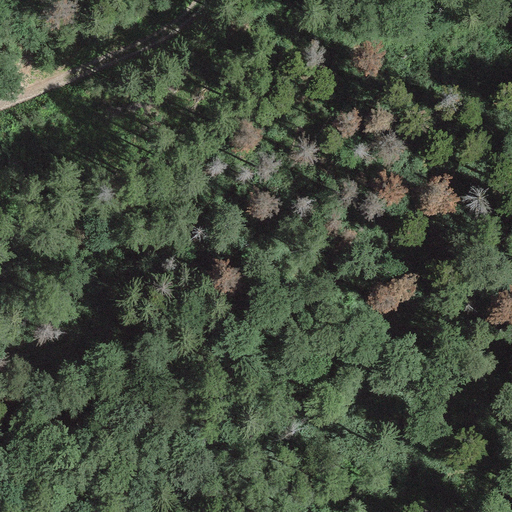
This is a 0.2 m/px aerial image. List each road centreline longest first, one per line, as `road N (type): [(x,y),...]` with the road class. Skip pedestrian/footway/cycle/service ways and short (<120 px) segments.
road 1 (track): [(206,0),(157,45),(0,112)]
road 2 (track): [(511,467),(393,500)]
